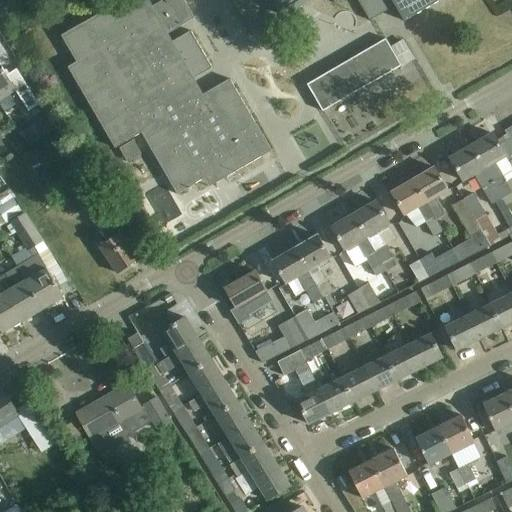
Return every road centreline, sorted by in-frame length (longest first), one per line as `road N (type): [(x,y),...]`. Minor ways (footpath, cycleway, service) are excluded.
road 1 (residential): [(184,269),(511,82)]
road 2 (residential): [(302,457),(511,354)]
road 3 (residential): [(302,457),(184,269)]
road 4 (residential): [(0,376),(184,269)]
